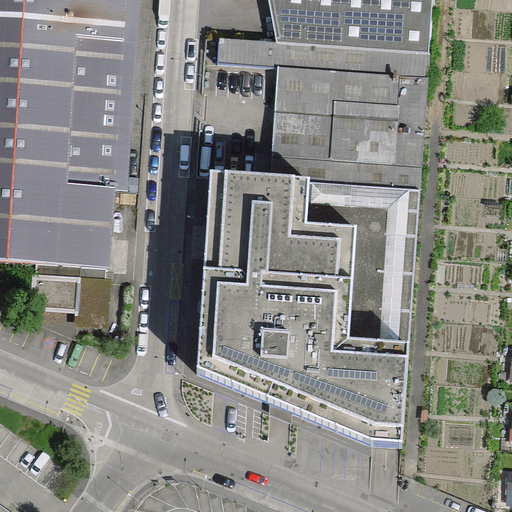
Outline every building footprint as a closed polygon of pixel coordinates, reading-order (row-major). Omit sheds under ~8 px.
[(0,0),(0,261),(37,263),(81,266),(109,268),(114,191),(126,0),(0,0)] [(268,0),(278,45),(432,55),(434,0),(268,0)] [(255,154),(253,183),(423,194),(432,55),(278,45),(220,41),(218,66),(278,69),(273,155),(255,154)] [(423,194),(253,183),(211,178),(198,376),(376,448),(404,450),(423,194)] [(81,266),(37,263),(34,308),(79,311),(81,266)] [(81,266),(79,311),(78,324),(105,327),(109,268),(81,266)]
